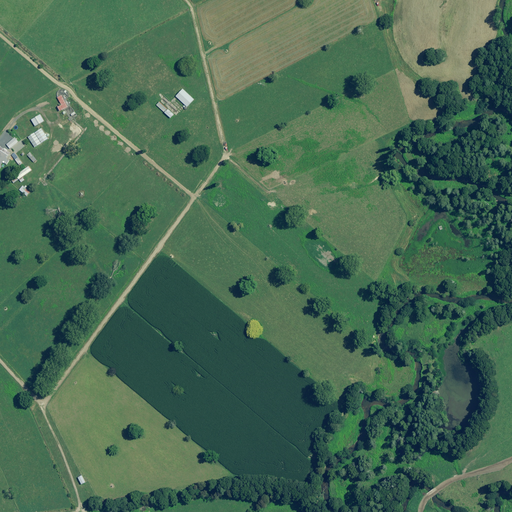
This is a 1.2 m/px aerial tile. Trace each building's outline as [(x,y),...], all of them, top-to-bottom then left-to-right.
[(183,89),(176,96),(175,97),(177,99),(178,98),(187,107),(194,99),(183,89)] [(68,107),(61,95),(58,98),(62,105),(58,107),(60,111),(68,107)] [(156,105),(171,118),(174,114),(168,109),(159,102),(156,105)] [(39,124),(44,121),(40,115),(35,118),(31,120),(35,126),(39,124)] [(48,129),(45,126),(28,137),(35,147),(48,139),(47,137),(49,136),(46,131),(48,129)] [(17,143),(14,139),(8,143),(11,147),(17,143)] [(9,155),(0,149),(0,169),(2,166),(1,165),(4,161),(5,162),(4,163),(7,164),(9,160),(6,159),(9,155)] [(22,162),(14,153),(12,155),(19,165),(22,162)] [(25,180),(22,177),(32,170),(29,166),(11,179),(14,183),(19,179),(21,182),(25,180)] [(26,185),(24,187),(23,186),(19,190),(27,196),(30,192),(25,188),(27,186),(26,185)]
